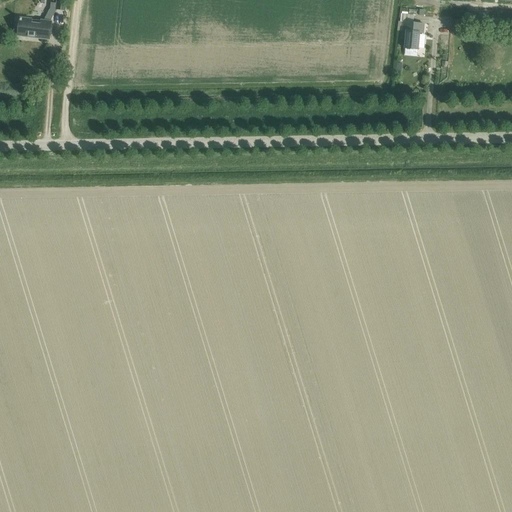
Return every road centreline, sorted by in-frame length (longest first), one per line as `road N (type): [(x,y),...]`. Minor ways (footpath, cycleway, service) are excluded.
road 1 (tertiary): [(0,148),(511,139)]
road 2 (track): [(62,146),(78,0)]
